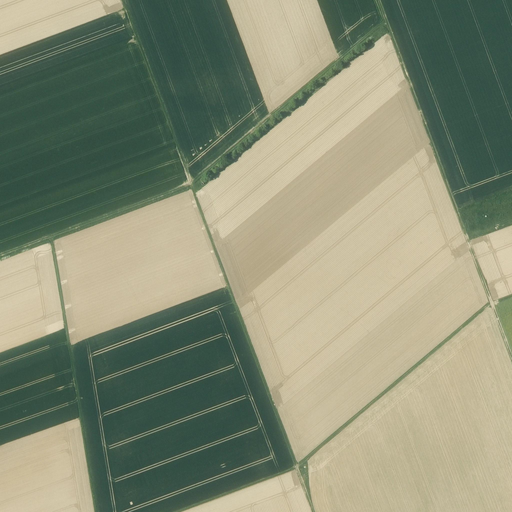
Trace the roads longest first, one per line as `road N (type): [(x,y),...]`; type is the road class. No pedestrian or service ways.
road 1 (track): [(122,0),(313,511)]
road 2 (track): [(385,20),(190,183),(0,255)]
road 3 (track): [(491,303),(296,467),(178,511)]
road 4 (track): [(385,20),(491,303)]
road 5 (track): [(49,237),(96,511)]
